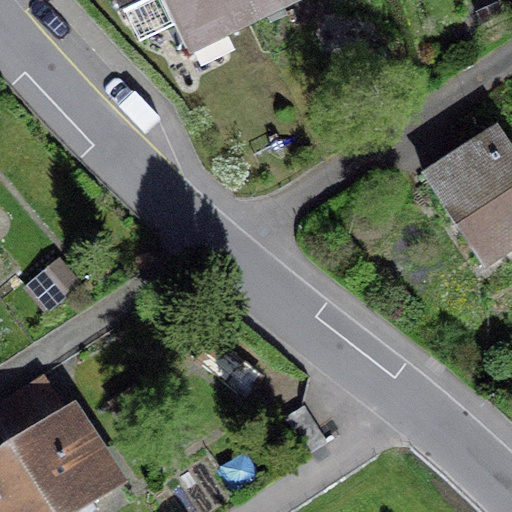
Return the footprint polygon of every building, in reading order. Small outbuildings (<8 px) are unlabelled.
[(172,0),(201,58),(264,27),(250,0),(172,0)] [(250,0),(264,27),(318,0),(250,0)] [(511,138),(435,187),(496,285),(511,274),(511,138)] [(0,415),(0,420),(25,460),(57,511),(115,511),(137,499),(84,416),(73,423),(49,385),(0,415)] [(117,407),(131,427),(153,413),(139,392),(117,407)] [(308,412),(291,424),(315,456),(331,444),(308,412)] [(0,511),(57,511),(25,460),(0,475),(0,511)]
